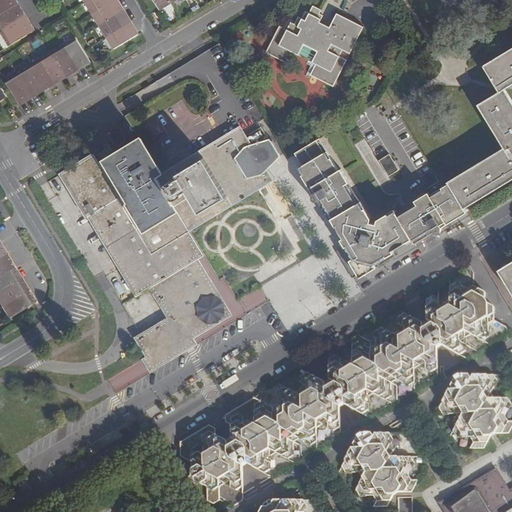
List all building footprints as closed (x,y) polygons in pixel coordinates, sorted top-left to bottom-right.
[(13,0),(3,0),(0,2),(0,18),(18,7),(20,6),(16,0),(14,1),(13,0)] [(87,0),(85,1),(92,13),(113,0),(87,0)] [(113,0),(92,13),(99,25),(122,11),(124,10),(121,5),(119,6),(115,0),(113,0)] [(153,0),(159,10),(171,2),(169,0),(153,0)] [(511,0),(420,0),(444,39),(508,0),(511,0),(511,45),(485,62),(501,88),(479,101),(505,144),(446,179),(448,181),(462,205),(511,175),(511,96),(505,85),(511,80),(511,0)] [(314,65),(309,76),(332,88),(346,61),(338,57),(341,51),(348,55),(362,28),(336,14),(326,33),(316,28),(322,16),(318,15),(320,10),(311,6),(308,14),(304,12),(301,19),(297,18),(293,25),(289,23),(286,31),(278,27),(265,54),(288,65),(293,55),(314,65)] [(18,7),(0,18),(0,31),(1,34),(25,19),(27,18),(24,12),(22,14),(18,7)] [(99,25),(106,37),(129,23),(131,22),(127,16),(125,17),(122,11),(99,25)] [(0,40),(5,48),(34,30),(31,24),(29,26),(25,19),(1,34),(0,34),(0,40)] [(129,23),(106,37),(114,49),(138,34),(135,28),(133,29),(129,23)] [(75,36),(63,43),(78,68),(79,70),(85,66),(84,64),(90,61),(75,36)] [(171,83),(122,113),(140,141),(145,150),(141,152),(174,205),(164,211),(179,236),(187,231),(191,229),(190,227),(189,224),(266,178),(261,170),(277,156),(265,136),(245,143),(241,135),(262,123),(213,42),(165,71),(171,83)] [(63,43),(51,50),(66,75),(67,77),(73,74),(72,72),(78,68),(63,43)] [(66,75),(51,50),(39,57),(54,82),(55,84),(62,80),(61,78),(66,75)] [(54,82),(39,57),(27,65),(42,89),(44,91),(49,88),(48,86),(54,82)] [(27,65),(15,72),(30,96),(32,98),(37,95),(36,93),(42,89),(27,65)] [(15,72),(4,79),(5,81),(20,106),(25,102),(24,100),(30,96),(15,72)] [(120,114),(138,143),(140,141),(122,113),(120,114)] [(352,277),(357,273),(365,275),(376,268),(375,264),(394,252),(392,250),(412,239),(415,244),(426,237),(433,233),(436,234),(438,234),(440,233),(441,231),(441,228),(467,213),(462,205),(448,181),(428,193),(427,191),(414,199),(415,201),(407,206),(396,213),(392,207),(375,218),(375,221),(368,220),(369,216),(358,199),(356,200),(345,181),(347,180),(340,167),(336,168),(317,136),(295,150),(296,153),(304,166),(298,169),(313,194),(313,195),(317,202),(318,202),(329,220),(332,219),(344,238),(341,240),(345,247),(337,251),(352,277)] [(145,150),(140,141),(138,143),(141,148),(137,150),(147,166),(144,168),(131,147),(100,165),(119,197),(132,189),(150,219),(164,211),(174,205),(141,152),(145,150)] [(89,215),(119,197),(100,165),(131,147),(129,145),(96,165),(88,152),(60,169),(63,172),(89,215)] [(398,168),(388,152),(377,159),(387,175),(398,168)] [(194,261),(179,236),(164,211),(150,219),(132,189),(119,197),(89,215),(135,292),(149,284),(150,286),(154,283),(173,317),(142,336),(139,337),(152,360),(186,338),(183,333),(195,326),(194,324),(205,318),(212,320),(220,315),(223,306),(218,297),(208,295),(200,299),(200,306),(189,312),(182,301),(195,293),(187,281),(191,279),(184,267),(194,261)] [(179,236),(194,261),(202,256),(206,254),(191,229),(187,231),(179,236)] [(2,242),(0,242),(0,258),(9,253),(2,242)] [(0,258),(0,275),(16,265),(9,253),(0,258)] [(511,257),(500,265),(511,285),(511,257)] [(0,275),(0,291),(23,277),(16,265),(0,275)] [(0,291),(0,299),(3,305),(31,289),(23,277),(0,291)] [(208,502),(215,504),(220,501),(220,488),(226,485),(237,491),(243,487),(242,467),(247,464),(248,462),(253,462),(253,467),(266,473),(271,470),(271,457),(276,454),(288,460),(295,456),(294,442),(300,439),(312,444),(318,441),(317,427),(323,424),(335,430),(340,427),(340,419),(335,417),(342,411),(350,406),(362,413),(368,409),(368,396),(374,392),(386,398),(391,395),(391,380),(396,377),(409,384),(415,380),(415,366),(420,363),(432,369),(438,366),(437,346),(441,343),(460,351),(465,348),(465,334),(471,331),(483,337),(489,334),(489,320),(495,316),(494,302),(488,300),(485,295),(485,289),(473,283),(467,286),(454,280),(448,283),(449,297),(443,301),(432,294),(426,298),(426,318),(422,321),(404,312),(398,315),(398,329),(393,332),(381,326),(375,330),(375,344),(369,347),(357,341),(351,345),(352,358),(346,361),(335,355),(328,359),(329,379),(324,382),(308,373),(301,377),(301,390),(295,394),(283,388),(278,391),(278,405),(272,408),(254,398),(225,416),(225,424),(232,427),(231,434),(232,440),(227,443),(215,437),(215,429),(209,426),(181,444),(180,451),(187,455),(186,461),(203,470),(207,475),(208,502)] [(3,305),(11,317),(35,303),(38,301),(31,289),(3,305)] [(506,416),(511,403),(509,398),(495,398),(492,393),(498,381),(494,375),(474,375),(472,378),(470,375),(460,375),(456,378),(451,388),(452,391),(449,391),(439,409),(443,415),(457,415),(460,419),(454,432),(458,438),(471,437),(475,442),(471,449),(486,448),(492,436),(497,433),(509,433),(511,427),(511,420),(509,421),(506,416)] [(419,481),(412,480),(409,475),(416,463),(412,457),(398,457),(395,451),(401,440),(397,434),(376,434),(374,437),(372,434),(365,435),(358,439),(353,447),(355,450),(352,450),(342,468),(346,475),(360,474),(363,479),(357,491),(360,497),(374,496),(377,502),(374,508),(388,508),(394,496),(399,493),(412,492),(419,481)] [(452,511),(511,511),(511,507),(503,511),(495,511),(482,489),(463,500),(462,499),(449,506),(452,511)] [(304,511),(308,505),(304,499),(284,500),(278,511),(276,511),(304,511)]
